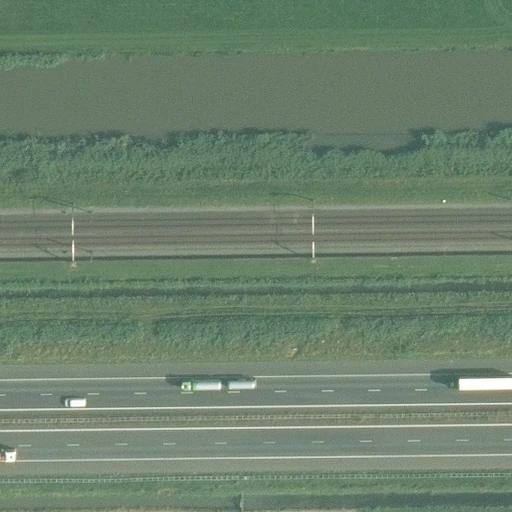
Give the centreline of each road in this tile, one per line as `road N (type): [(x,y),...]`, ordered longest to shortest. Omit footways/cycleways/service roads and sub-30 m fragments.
road 1 (motorway): [(0,446),(511,440)]
road 2 (motorway): [(511,389),(0,395)]
